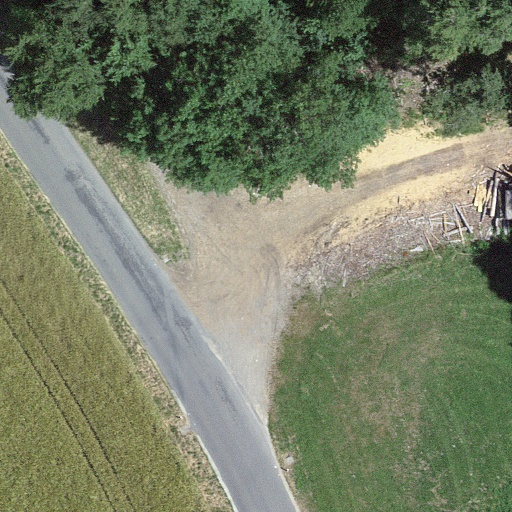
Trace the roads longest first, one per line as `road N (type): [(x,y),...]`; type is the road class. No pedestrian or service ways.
road 1 (tertiary): [(0,76),(110,231),(267,511)]
road 2 (track): [(190,364),(237,257),(288,217),(415,163),(511,139)]
road 3 (track): [(79,0),(237,257)]
